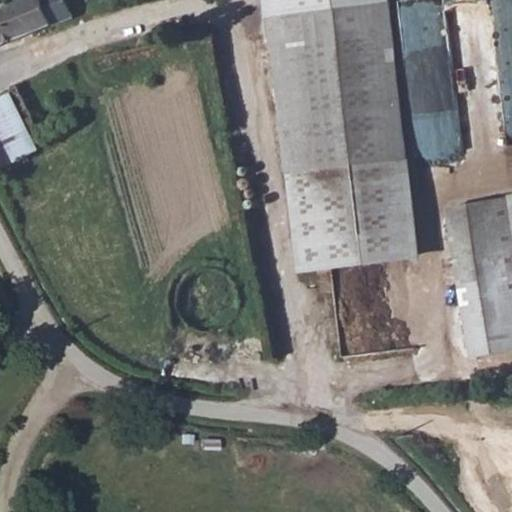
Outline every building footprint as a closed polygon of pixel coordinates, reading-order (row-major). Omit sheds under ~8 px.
[(0,51),(82,17),(75,0),(72,0),(65,4),(63,0),(25,0),(0,11),(0,51)] [(441,258),(393,3),(280,24),(328,279),(441,258)] [(0,121),(0,122),(9,139),(0,142),(0,146),(8,164),(53,145),(25,86),(0,96),(0,121)] [(0,167),(8,164),(0,146),(0,142),(9,139),(0,122),(0,121),(0,167)] [(511,192),(464,201),(477,274),(490,349),(511,344),(511,192)]
